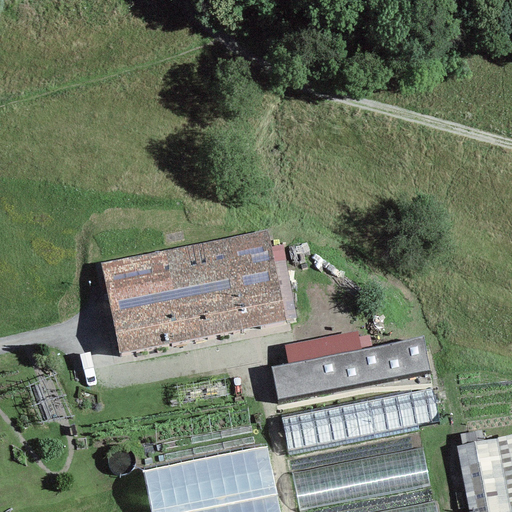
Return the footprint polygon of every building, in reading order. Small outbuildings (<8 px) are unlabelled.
[(269,227),(99,264),(119,355),(288,318),(269,227)] [(281,407),(434,382),(428,347),(366,357),(363,340),(287,352),(291,373),(276,376),(281,407)] [(420,398),(264,425),(271,461),(426,434),(420,398)] [(511,511),(511,445),(449,454),(457,511),(511,511)] [(408,455),(277,480),(283,511),(315,511),(416,492),(408,455)]
